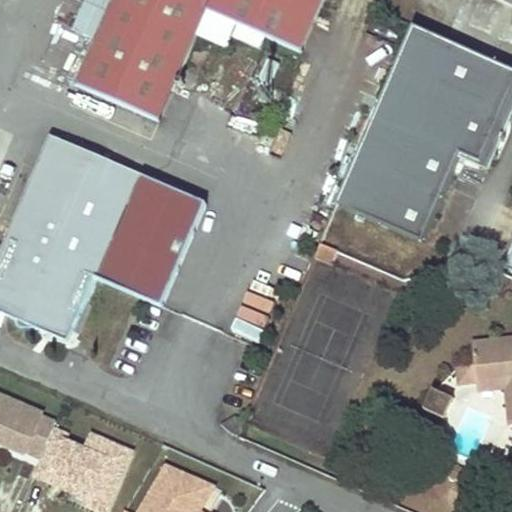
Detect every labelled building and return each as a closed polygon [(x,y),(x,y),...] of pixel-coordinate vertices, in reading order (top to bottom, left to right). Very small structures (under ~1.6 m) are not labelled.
[(113,0),(75,89),(160,125),(208,15),(303,56),(326,0),(113,0)] [(368,16),(373,0),(359,0),(356,12),(368,16)] [(511,123),(511,69),(418,28),(341,203),(425,240),(463,154),(493,168),(511,123)] [(268,60),(255,83),(267,89),(280,66),(268,60)] [(0,265),(0,315),(11,321),(6,332),(18,337),(18,338),(18,339),(17,340),(18,341),(18,342),(18,343),(19,344),(20,345),(21,345),(21,346),(22,346),(23,347),(25,347),(39,346),(64,357),(97,280),(163,309),(207,205),(53,139),(0,265)] [(336,252),(321,245),(315,258),(331,265),(336,252)] [(11,321),(0,315),(0,329),(6,332),(11,321)] [(477,383),(492,382),(507,381),(508,390),(511,428),(511,427),(511,340),(473,345),(477,383)] [(492,382),(477,383),(478,393),(508,390),(507,381),(492,382)] [(445,420),(449,411),(454,401),(433,392),(424,412),(445,420)] [(0,395),(0,444),(26,456),(27,453),(42,460),(54,430),(57,424),(42,417),(44,415),(0,395)] [(240,418),(235,416),(220,425),(221,425),(222,426),(223,427),(225,429),(226,430),(229,432),(230,432),(232,434),(234,435),(238,437),(243,425),(248,414),(243,411),(240,418)] [(42,460),(34,477),(50,483),(54,475),(91,491),(88,499),(85,506),(99,511),(107,511),(133,454),(111,444),(105,460),(86,452),(67,444),(70,437),(54,430),(42,460)] [(93,437),(86,452),(105,460),(111,444),(93,437)] [(457,483),(460,476),(463,470),(445,462),(439,475),(457,483)] [(142,511),(200,511),(213,489),(168,469),(142,511)] [(54,475),(50,483),(88,499),(91,491),(54,475)]
